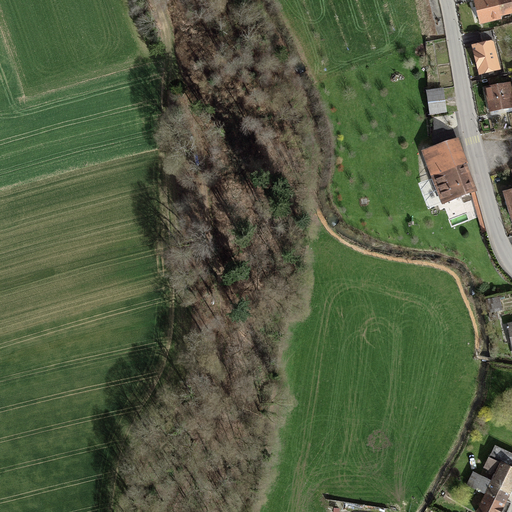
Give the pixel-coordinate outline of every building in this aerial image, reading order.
[(511,0),(474,0),(480,20),(511,11),(511,0)] [(495,33),(472,38),(480,70),(502,65),(495,33)] [(511,96),(508,78),(484,84),(490,111),(511,105),(511,96)] [(444,88),(426,90),(430,114),(447,112),(444,88)] [(455,139),(424,151),(443,200),(474,188),(455,139)] [(511,189),(503,191),(510,221),(511,220),(511,189)] [(500,511),(511,487),(511,467),(500,462),(476,511),(500,511)]
